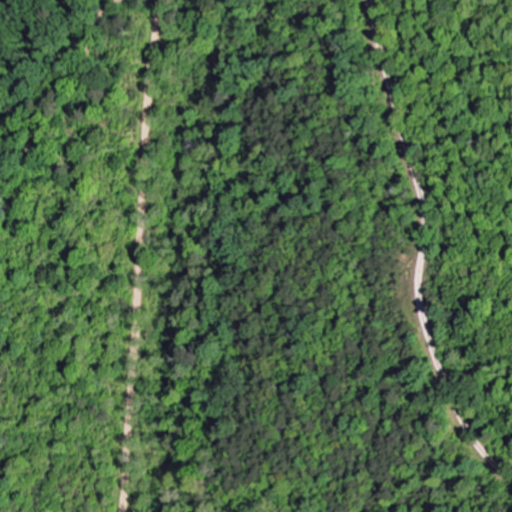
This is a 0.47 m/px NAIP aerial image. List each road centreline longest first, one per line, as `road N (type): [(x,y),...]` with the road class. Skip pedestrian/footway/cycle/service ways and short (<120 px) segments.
road 1 (residential): [(395,113),(421,207),(416,304),(424,335),(471,439),(511,482)]
road 2 (residential): [(122,511),(145,140)]
road 3 (residential): [(145,140),(164,0)]
